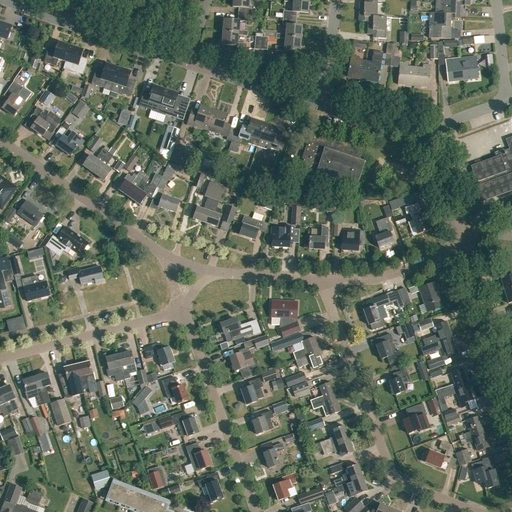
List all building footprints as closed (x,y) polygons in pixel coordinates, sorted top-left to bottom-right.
[(238,8),(238,15),(250,16),(251,8),(248,8),(249,0),(232,0),(232,8),(238,8)] [(283,18),(296,19),(296,13),(308,14),(309,1),(288,0),(283,0),(284,2),(293,3),(292,12),(283,11),(283,18)] [(454,14),(454,19),(460,19),(460,1),(464,2),(464,1),(451,0),(440,0),(436,0),(437,0),(442,1),(441,13),(454,14)] [(364,22),(364,17),(377,17),(377,5),(382,5),(382,4),(377,4),(365,4),(358,3),(358,22),(364,22)] [(428,39),(450,39),(450,19),(454,19),(454,14),(441,13),(427,13),(426,27),(428,27),(428,39)] [(223,20),(222,33),(247,34),(247,32),(238,31),(239,21),(250,22),(250,16),(238,15),(237,21),(223,20)] [(373,36),(380,36),(380,31),(391,32),(391,31),(386,31),(386,18),(391,18),(377,17),(364,17),(368,18),(367,35),(373,35),(373,36)] [(276,37),(301,39),(302,27),(295,26),(296,19),(283,18),(282,25),(286,25),(285,35),(276,34),(276,37)] [(0,38),(0,39),(6,41),(7,38),(11,26),(0,22),(0,38)] [(236,54),(245,54),(246,44),(237,44),(238,36),(247,37),(247,34),(222,33),(221,45),(236,47),(236,54)] [(275,51),(284,52),(284,51),(300,52),(301,39),(276,37),(276,39),(284,40),(284,47),(275,47),(275,51)] [(352,48),(364,49),(365,43),(353,41),(352,48)] [(48,47),(43,62),(56,67),(58,60),(65,62),(70,46),(58,42),(55,50),(48,47)] [(65,62),(63,69),(70,71),(83,75),(88,60),(80,58),(83,50),(70,46),(65,62)] [(429,60),(437,60),(437,46),(429,46),(429,60)] [(362,80),(377,83),(382,54),(373,52),(371,63),(364,62),(362,80)] [(0,59),(0,66),(6,68),(10,58),(1,55),(0,59)] [(347,78),(362,80),(364,62),(358,61),(358,57),(351,56),(347,78)] [(468,61),(461,62),(463,81),(478,79),(475,57),(468,58),(468,61)] [(26,68),(33,70),(36,60),(29,58),(26,68)] [(463,81),(461,62),(453,63),(453,59),(445,60),(447,82),(463,81)] [(397,85),(413,87),(415,68),(407,67),(408,64),(400,63),(397,85)] [(110,91),(118,68),(105,64),(103,71),(95,69),(91,84),(103,88),(110,91)] [(415,68),(413,87),(428,89),(430,66),(423,65),(422,69),(415,68)] [(118,68),(110,91),(117,93),(130,97),(135,82),(128,79),(130,72),(118,68)] [(22,88),(14,82),(4,96),(9,99),(2,109),(14,117),(25,102),(17,96),(22,88)] [(85,85),(81,97),(87,99),(91,87),(85,85)] [(143,91),(138,106),(158,113),(166,90),(153,86),(150,94),(143,91)] [(166,90),(158,113),(165,115),(178,119),(183,104),(175,101),(178,94),(166,90)] [(47,92),(40,102),(47,107),(54,97),(47,92)] [(79,102),(70,113),(80,120),(89,109),(82,104),(79,102)] [(207,131),(214,111),(201,107),(198,115),(191,112),(187,125),(207,131)] [(34,123),(31,129),(42,137),(43,136),(49,141),(54,133),(53,133),(59,123),(58,123),(58,124),(42,113),(42,112),(37,108),(29,120),(34,123)] [(118,123),(124,125),(128,113),(122,111),(118,123)] [(214,111),(207,131),(216,134),(227,137),(228,135),(230,128),(231,125),(224,123),(226,115),(214,111)] [(257,147),(264,124),(251,120),(249,126),(249,128),(242,126),(240,131),(238,138),(248,141),(247,144),(257,147)] [(264,124),(257,147),(266,150),(266,147),(277,151),(281,139),(274,137),(277,129),(264,124)] [(172,153),(179,130),(167,126),(159,149),(172,153)] [(55,146),(70,157),(77,147),(79,148),(83,142),(72,134),(67,140),(63,136),(66,131),(61,128),(55,137),(60,140),(55,146)] [(316,174),(356,187),(365,162),(359,160),(361,153),(314,137),(311,136),(308,144),(306,144),(301,159),(303,160),(302,164),(298,176),(313,181),(316,174)] [(97,137),(87,148),(94,153),(102,141),(97,137)] [(474,187),(480,203),(511,191),(511,137),(505,140),(509,149),(503,151),(503,150),(494,153),(495,157),(470,167),(477,186),(474,187)] [(170,161),(179,164),(185,147),(175,144),(170,161)] [(83,166),(93,173),(111,148),(111,147),(108,152),(103,149),(95,160),(90,156),(83,166)] [(93,173),(104,181),(111,171),(105,167),(113,156),(112,156),(116,151),(111,148),(93,173)] [(123,168),(129,172),(138,159),(133,155),(123,168)] [(113,169),(118,173),(124,164),(119,160),(113,169)] [(216,160),(213,170),(221,172),(223,162),(216,160)] [(170,171),(165,170),(162,178),(157,188),(158,189),(155,198),(161,200),(158,207),(176,213),(180,201),(162,196),(164,191),(170,171)] [(119,191),(129,198),(144,176),(145,175),(145,174),(140,171),(136,176),(134,174),(131,178),(127,175),(123,180),(125,181),(119,191)] [(192,187),(200,189),(205,176),(196,173),(192,187)] [(129,198),(140,205),(147,195),(150,191),(144,187),(149,181),(147,180),(148,178),(145,175),(144,176),(129,198)] [(0,177),(0,208),(1,209),(15,188),(0,177)] [(275,181),(266,178),(262,189),(271,192),(275,181)] [(193,219),(205,223),(218,186),(210,183),(204,198),(207,199),(203,210),(197,207),(193,219)] [(205,223),(217,227),(221,216),(214,214),(218,203),(221,204),(226,189),(218,186),(205,223)] [(256,205),(271,209),(275,196),(260,191),(256,205)] [(388,203),(391,210),(398,208),(395,200),(388,203)] [(35,210),(36,208),(26,201),(16,214),(35,228),(43,216),(35,210)] [(419,210),(420,210),(417,203),(404,208),(406,215),(411,213),(413,217),(411,218),(417,235),(430,230),(424,213),(420,214),(419,210)] [(221,222),(231,225),(236,209),(227,205),(221,222)] [(375,238),(379,249),(393,243),(389,233),(392,232),(387,219),(392,217),(388,206),(382,208),(386,219),(376,223),(380,236),(375,238)] [(3,219),(9,223),(17,212),(11,208),(3,219)] [(291,226),(299,226),(300,208),(292,208),(291,226)] [(234,234),(254,241),(258,231),(260,231),(263,223),(243,216),(241,224),(238,223),(234,234)] [(405,222),(403,216),(394,219),(396,225),(405,222)] [(333,224),(333,237),(341,237),(341,225),(333,224)] [(45,247),(59,257),(66,246),(76,253),(85,241),(66,227),(57,240),(53,236),(45,247)] [(272,237),(272,247),(272,248),(289,249),(289,248),(289,245),(292,245),(293,228),(285,227),(285,229),(271,229),(270,237),(272,237)] [(324,246),(327,246),(328,228),(321,228),(320,238),(304,237),(304,248),(308,248),(308,249),(324,250),(324,246)] [(341,251),(358,252),(358,246),(365,245),(363,232),(342,231),(342,240),(341,251)] [(22,244),(17,239),(12,245),(18,249),(22,244)] [(9,261),(13,276),(20,274),(16,260),(15,260),(14,256),(9,257),(10,261),(9,261)] [(0,260),(0,272),(10,270),(6,258),(0,260)] [(78,279),(80,286),(103,280),(100,266),(79,272),(77,267),(66,270),(69,281),(78,279)] [(500,279),(504,292),(511,289),(511,268),(506,271),(508,277),(500,279)] [(24,288),(27,302),(49,296),(46,281),(39,283),(37,276),(21,280),(23,288),(24,288)] [(433,283),(418,289),(427,312),(442,307),(433,283)] [(407,289),(409,295),(418,292),(416,286),(407,289)] [(404,289),(398,291),(404,306),(410,304),(404,289)] [(398,291),(393,293),(398,308),(404,306),(398,291)] [(368,326),(370,325),(372,331),(384,327),(382,320),(380,321),(375,308),(376,308),(389,304),(385,295),(366,302),(368,309),(363,311),(368,326)] [(280,327),(280,328),(295,323),(295,319),(296,319),(297,302),(284,301),(271,301),(271,303),(271,318),(280,319),(280,327)] [(15,321),(18,332),(27,329),(24,318),(15,321)] [(235,319),(220,325),(221,326),(218,326),(221,334),(224,334),(224,335),(228,333),(231,342),(245,337),(252,334),(253,335),(260,333),(256,321),(249,323),(249,325),(242,328),(239,322),(237,323),(235,319)] [(411,327),(413,332),(419,330),(420,332),(433,327),(430,319),(417,324),(417,325),(411,327)] [(426,346),(452,337),(446,321),(434,325),(438,335),(423,340),(426,346)] [(296,322),(295,323),(280,328),(279,329),(283,338),(299,332),(296,322)] [(408,324),(394,328),(397,336),(410,331),(408,324)] [(386,358),(389,365),(402,360),(399,351),(391,354),(387,342),(392,340),(390,334),(379,338),(381,344),(375,346),(380,360),(386,358)] [(269,345),(266,336),(253,341),(256,349),(269,345)] [(443,349),(446,357),(458,353),(452,337),(426,346),(421,348),(424,356),(443,349)] [(295,361),(319,352),(313,338),(300,343),(303,349),(292,353),(295,361)] [(149,347),(149,348),(144,349),(146,360),(152,358),(151,354),(157,352),(159,359),(158,359),(160,367),(174,363),(168,348),(162,350),(160,345),(149,347)] [(235,372),(240,370),(243,379),(252,376),(248,367),(254,365),(248,348),(239,351),(240,354),(230,357),(235,372)] [(129,375),(137,373),(134,363),(133,364),(130,352),(118,355),(125,381),(130,379),(129,375)] [(308,365),(311,372),(324,367),(319,352),(295,361),(298,369),(308,365)] [(116,383),(125,381),(118,355),(106,359),(109,370),(107,371),(109,377),(114,376),(114,377),(116,383)] [(442,355),(427,361),(430,370),(445,364),(442,355)] [(89,362),(76,366),(82,390),(89,389),(89,393),(97,391),(99,398),(106,396),(103,381),(95,383),(95,381),(96,381),(94,373),(92,374),(89,362)] [(422,363),(416,365),(419,373),(425,371),(422,363)] [(74,379),(77,392),(82,390),(76,366),(64,369),(68,381),(74,379)] [(274,369),(260,374),(263,383),(277,379),(274,369)] [(440,369),(429,373),(431,381),(443,377),(440,369)] [(402,385),(410,383),(405,370),(392,375),(394,380),(389,382),(393,396),(405,392),(402,385)] [(434,392),(436,396),(467,385),(461,370),(450,374),(454,385),(434,392)] [(145,371),(136,373),(139,387),(148,385),(145,371)] [(35,378),(44,405),(51,403),(45,387),(51,386),(47,374),(35,378)] [(147,377),(149,384),(155,382),(157,382),(155,374),(147,377)] [(285,381),(287,387),(305,380),(303,374),(285,381)] [(35,398),(38,407),(44,405),(35,378),(23,382),(26,392),(25,393),(27,401),(35,398)] [(175,398),(177,405),(189,401),(183,386),(178,388),(175,378),(165,381),(162,383),(168,400),(175,398)] [(265,398),(261,387),(262,387),(260,381),(251,384),(252,387),(242,390),(247,405),(257,402),(257,400),(265,398)] [(309,392),(306,382),(291,388),(294,398),(309,392)] [(312,406),(335,397),(330,383),(319,387),(322,397),(310,402),(312,406)] [(456,394),(461,409),(468,406),(467,403),(472,400),(467,385),(436,396),(437,401),(456,394)] [(9,386),(0,390),(0,395),(9,415),(14,413),(9,402),(15,400),(9,386)] [(152,391),(146,387),(132,403),(137,408),(152,391)] [(0,408),(4,417),(9,415),(0,395),(0,408)] [(322,407),(325,418),(341,412),(335,397),(312,406),(313,411),(322,407)] [(109,401),(112,411),(124,408),(122,398),(109,401)] [(435,399),(427,402),(430,409),(437,407),(435,399)] [(64,400),(51,404),(58,426),(71,421),(64,400)] [(272,405),(275,412),(287,408),(284,400),(272,405)] [(409,419),(403,421),(407,434),(418,430),(419,432),(427,429),(423,416),(425,415),(420,404),(405,409),(409,419)] [(442,413),(444,420),(456,416),(454,409),(442,413)] [(110,413),(111,419),(117,417),(118,422),(124,421),(122,410),(110,413)] [(97,411),(90,413),(92,420),(99,419),(97,411)] [(253,422),(258,435),(274,429),(271,420),(274,418),(272,411),(261,416),(262,418),(253,422)] [(187,436),(188,438),(200,433),(194,418),(188,421),(185,413),(171,418),(170,416),(158,421),(162,430),(178,424),(183,437),(187,436)] [(252,413),(240,418),(243,424),(254,419),(252,413)] [(456,416),(444,420),(446,426),(460,422),(458,415),(456,416)] [(33,431),(37,438),(43,436),(35,417),(29,420),(33,431)] [(460,441),(483,432),(477,417),(466,421),(470,432),(468,433),(464,435),(464,434),(458,437),(460,441)] [(26,434),(33,431),(29,420),(28,418),(21,421),(26,434)] [(324,426),(322,419),(305,425),(307,432),(324,426)] [(158,421),(151,423),(155,433),(162,430),(158,421)] [(332,431),(337,444),(348,440),(343,427),(332,431)] [(7,431),(0,434),(3,441),(10,438),(7,431)] [(473,441),(477,452),(488,448),(483,432),(460,441),(461,445),(471,441),(473,441)] [(284,437),(286,444),(295,441),(293,434),(284,437)] [(18,437),(8,441),(12,454),(22,451),(18,437)] [(319,443),(321,449),(331,446),(329,440),(319,443)] [(337,444),(331,446),(321,449),(323,456),(333,452),(333,454),(340,452),(342,457),(353,453),(348,440),(337,444)] [(442,461),(448,463),(452,453),(448,452),(451,446),(441,442),(439,448),(446,451),(444,457),(429,451),(425,463),(439,469),(442,461)] [(212,466),(206,451),(202,453),(198,443),(188,447),(186,448),(195,473),(201,470),(212,466)] [(285,450),(283,444),(273,447),(274,450),(264,454),(270,469),(280,465),(276,453),(285,450)] [(455,453),(459,466),(471,463),(466,450),(455,453)] [(6,455),(0,458),(0,461),(4,470),(11,466),(6,455)] [(331,474),(346,469),(344,462),(329,468),(331,474)] [(485,490),(498,485),(493,471),(496,470),(494,464),(484,467),(483,462),(471,465),(474,477),(477,484),(483,482),(485,490)] [(335,488),(362,478),(357,465),(346,469),(348,476),(333,482),(335,488)] [(106,472),(91,476),(96,490),(104,487),(108,479),(106,472)] [(159,473),(149,476),(153,491),(164,488),(159,473)] [(285,482),(274,486),(279,501),(291,497),(286,485),(295,482),(293,476),(284,480),(285,482)] [(367,492),(362,478),(335,488),(337,494),(346,491),(349,498),(367,492)] [(224,499),(217,482),(210,485),(208,479),(198,483),(201,489),(206,486),(210,496),(204,498),(207,506),(213,504),(213,503),(224,499)] [(35,511),(27,509),(28,508),(27,506),(21,504),(20,505),(19,506),(15,504),(22,488),(11,484),(6,497),(0,511),(35,511)] [(107,500),(139,511),(158,511),(162,503),(113,484),(107,500)] [(166,489),(169,495),(180,491),(177,485),(166,489)] [(296,496),(299,505),(323,496),(320,488),(296,496)] [(32,494),(29,493),(25,503),(37,507),(42,494),(33,491),(32,494)] [(91,511),(95,505),(82,499),(77,511),(78,511),(91,511)] [(346,511),(357,511),(363,507),(357,501),(356,499),(351,503),(344,510),(346,511)] [(293,511),(308,511),(312,511),(309,503),(292,509),(293,511)]
